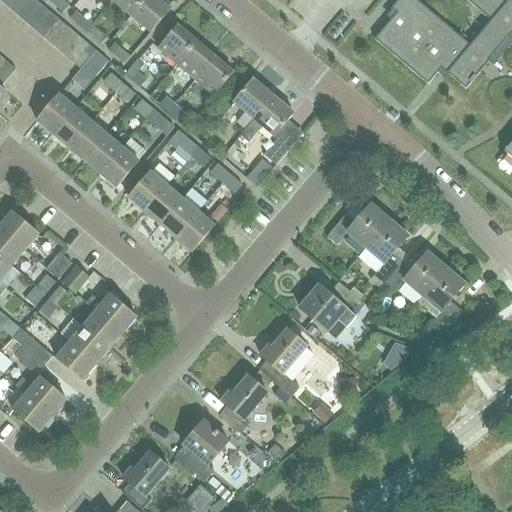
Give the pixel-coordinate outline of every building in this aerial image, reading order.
[(0,0),(0,2),(7,8),(14,0),(0,0)] [(17,16),(30,0),(14,0),(7,8),(17,16)] [(30,0),(17,16),(26,24),(41,6),(34,0),(30,0)] [(69,7),(60,0),(49,0),(49,1),(63,14),(69,7)] [(114,0),(113,2),(132,18),(147,0),(114,0)] [(171,11),(158,0),(147,0),(132,18),(151,34),(171,11)] [(511,0),(466,0),(492,21),(471,46),(416,0),(399,0),(392,9),(397,13),(375,40),(428,85),(442,69),(466,90),(471,83),(472,84),(477,78),(476,77),(490,61),(489,60),(509,37),(510,38),(511,35),(511,0)] [(26,24),(35,32),(50,13),(41,6),(26,24)] [(35,32),(44,39),(59,21),(50,13),(35,32)] [(70,20),(86,34),(92,27),(76,13),(70,20)] [(44,39),(53,47),(69,29),(59,21),(44,39)] [(92,27),(86,34),(100,46),(106,39),(92,27)] [(159,50),(178,66),(197,43),(178,27),(159,50)] [(53,47),(62,55),(78,37),(69,29),(53,47)] [(62,55),(71,63),(87,45),(78,37),(62,55)] [(178,66),(196,81),(215,58),(197,43),(178,66)] [(87,45),(71,63),(81,71),(96,52),(87,45)] [(124,65),(129,58),(114,45),(108,52),(124,65)] [(101,72),(109,63),(97,53),(90,62),(101,72)] [(215,58),(196,81),(215,97),(234,74),(215,58)] [(147,82),(138,74),(146,65),(138,59),(124,76),(132,82),(140,89),(147,82)] [(0,71),(0,88),(1,89),(17,71),(7,63),(0,71)] [(117,94),(124,86),(111,76),(105,84),(117,94)] [(235,105),(254,121),(274,97),(255,81),(235,105)] [(135,96),(124,86),(117,94),(129,104),(135,96)] [(54,136),(76,110),(60,96),(38,123),(54,136)] [(262,128),(275,138),(277,141),(272,147),(265,155),(278,165),(299,141),(283,128),(295,114),(274,97),(254,121),(242,136),(250,143),(262,128)] [(160,106),(169,113),(175,105),(167,99),(160,106)] [(217,128),(233,109),(223,101),(207,119),(217,128)] [(135,110),(147,120),(154,112),(142,102),(135,110)] [(175,105),(169,113),(177,121),(184,113),(175,105)] [(92,123),(76,110),(54,136),(70,150),(92,123)] [(174,129),(154,112),(147,120),(167,137),(174,129)] [(92,123),(70,150),(85,162),(107,136),(92,123)] [(172,140),(192,158),(199,149),(179,132),(172,140)] [(123,149),(107,136),(85,162),(100,176),(123,149)] [(139,163),(123,149),(100,176),(117,189),(139,163)] [(199,149),(192,158),(204,168),(211,160),(199,149)] [(179,164),(173,171),(178,175),(184,168),(179,164)] [(211,174),(223,184),(230,176),(218,166),(211,174)] [(130,200),(146,214),(168,187),(152,174),(130,200)] [(230,176),(223,184),(235,194),(242,186),(230,176)] [(168,187),(146,214),(161,227),(183,200),(168,187)] [(161,227),(176,240),(199,213),(183,200),(161,227)] [(367,250),(391,222),(372,205),(357,223),(347,215),(328,237),(338,246),(348,234),(367,250)] [(199,213),(176,240),(192,254),(215,227),(199,213)] [(0,229),(0,230),(26,252),(39,236),(13,214),(0,229)] [(391,222),(367,250),(385,265),(375,277),(385,286),(404,263),(394,255),(409,237),(391,222)] [(0,257),(12,268),(26,252),(0,230),(0,257)] [(59,281),(73,264),(61,254),(47,271),(59,281)] [(404,263),(385,286),(395,295),(405,283),(423,298),(447,270),(429,254),(414,272),(404,263)] [(7,288),(0,282),(12,268),(0,257),(0,284),(6,289),(7,288)] [(76,295),(90,279),(78,268),(64,285),(76,295)] [(447,270),(423,298),(441,313),(431,325),(442,335),(462,312),(452,303),(466,286),(447,270)] [(47,275),(37,288),(46,295),(56,283),(47,275)] [(321,288),(301,311),(327,333),(337,342),(367,307),(361,302),(340,284),(330,296),(321,288)] [(61,286),(50,298),(59,306),(69,294),(61,286)] [(37,288),(26,300),(35,308),(46,295),(37,288)] [(98,314),(123,335),(137,319),(112,297),(105,306),(93,296),(87,303),(99,313),(98,314)] [(50,298),(40,311),(48,318),(59,306),(50,298)] [(4,330),(14,338),(21,331),(11,322),(0,312),(0,327),(3,331),(4,330)] [(40,346),(51,334),(28,314),(17,327),(40,346)] [(85,329),(110,351),(123,335),(98,314),(85,329)] [(313,327),(308,332),(316,339),(321,333),(313,327)] [(110,351),(85,329),(71,345),(97,366),(110,351)] [(24,347),(23,348),(45,367),(53,358),(21,331),(14,338),(24,347)] [(260,371),(292,399),(300,389),(292,382),(313,358),(313,352),(289,331),(273,349),(270,346),(262,356),(268,362),(260,371)] [(384,366),(392,371),(417,351),(396,344),(384,366)] [(97,366),(71,345),(58,360),(83,382),(97,366)] [(45,367),(23,348),(15,357),(37,376),(45,367)] [(246,421),(269,394),(249,377),(234,395),(231,393),(222,403),(228,407),(220,417),(242,435),(250,425),(246,421)] [(67,402),(41,380),(33,389),(24,380),(18,387),(53,417),(67,402)] [(27,396),(13,412),(39,434),(53,417),(18,387),(17,388),(27,396)] [(326,425),(334,416),(322,405),(314,414),(326,425)] [(209,468),(229,444),(205,423),(184,447),(190,452),(181,463),(206,484),(215,473),(209,468)] [(267,455),(278,464),(286,454),(275,445),(267,455)] [(147,497),(170,470),(151,454),(136,472),(132,469),(125,478),(130,483),(122,493),(143,511),(152,501),(147,497)] [(216,493),(227,502),(234,497),(221,486),(216,493)] [(204,489),(188,507),(194,511),(204,511),(216,499),(204,489)] [(142,511),(130,502),(122,511),(142,511)]
